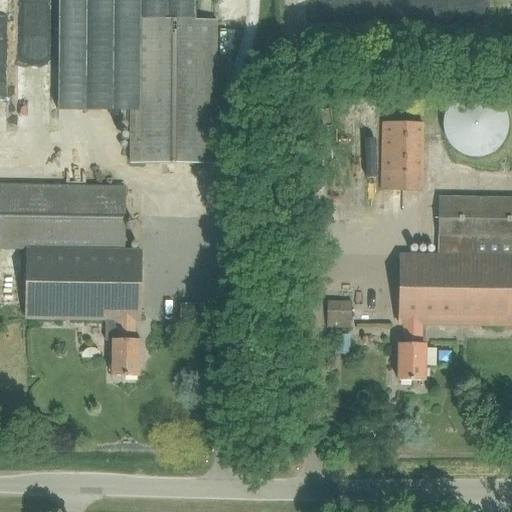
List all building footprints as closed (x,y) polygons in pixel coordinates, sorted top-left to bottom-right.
[(59,0),(59,111),(130,111),(130,21),(195,21),(194,0),(59,0)] [(130,111),(130,165),(215,165),(215,21),(195,21),(130,21),(130,111)] [(478,158),(480,158),(484,157),(486,156),(489,155),(492,153),(494,152),(496,150),(498,148),(500,146),(501,144),(503,142),(504,140),(505,138),(506,136),(506,133),(507,130),(507,128),(507,125),(507,122),(507,119),(506,116),(505,113),(504,110),(502,107),(501,105),(499,103),(496,100),(494,99),(492,97),(489,95),(487,94),(484,93),(481,93),(479,92),(476,92),(474,92),(472,92),(467,93),(464,94),(462,94),(459,96),(457,97),(454,99),(452,101),(450,103),(448,105),(446,108),(445,111),(443,113),(442,116),(442,119),(441,122),(441,125),(441,128),(442,131),(442,133),(443,136),(444,138),(445,140),(446,143),(447,145),(449,146),(451,148),(453,150),(455,152),(457,154),(460,155),(462,156),(465,157),(468,158),(471,158),(474,158),(478,158)] [(423,193),(424,124),(380,124),(380,193),(423,193)] [(27,250),(125,251),(126,186),(0,183),(0,250),(27,251),(27,250)] [(511,327),(511,199),(439,198),(438,256),(400,255),(399,325),(403,325),(403,345),(398,345),(398,382),(424,382),(425,346),(421,346),(421,326),(511,327)] [(141,251),(125,251),(27,250),(27,251),(26,319),(106,320),(105,341),(113,341),(112,377),(139,377),(139,341),(135,341),(135,321),(140,321),(141,251)] [(350,324),(351,303),(327,302),(327,323),(350,324)] [(204,328),(204,305),(180,305),(180,328),(204,328)]
